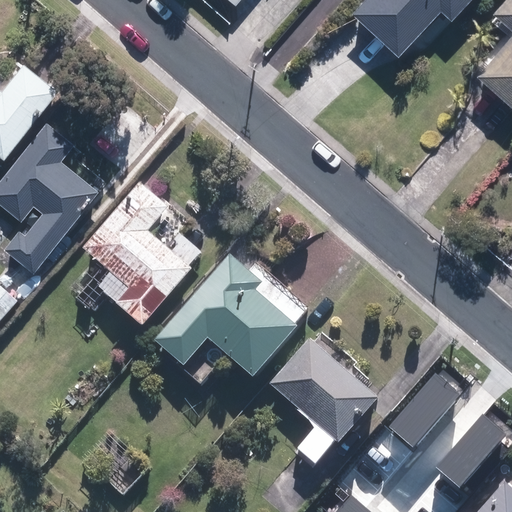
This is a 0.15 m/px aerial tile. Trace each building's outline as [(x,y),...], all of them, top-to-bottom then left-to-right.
[(465,0),(361,0),(345,18),(392,60),(434,14),(444,23),(465,0)] [(511,116),(511,0),(501,0),(486,17),(508,37),(470,79),(511,116)] [(0,161),(53,93),(20,68),(0,93),(0,161)] [(0,253),(29,277),(94,195),(56,165),(71,145),(44,124),(0,178),(0,208),(17,222),(29,207),(40,216),(23,237),(17,232),(0,253)] [(164,213),(135,189),(79,254),(125,294),(109,312),(136,335),(187,276),(184,272),(198,256),(176,237),(162,253),(143,237),(164,213)] [(256,290),(224,261),(148,347),(178,373),(202,346),(247,385),(291,334),(249,298),(256,290)] [(0,324),(15,307),(0,294),(0,324)] [(372,406),(305,343),(264,387),(311,432),(290,455),(309,473),(372,406)] [(389,427),(413,448),(459,395),(436,374),(389,427)] [(436,467),(460,488),(506,435),(483,414),(436,467)] [(511,511),(511,495),(499,484),(473,511),(511,511)] [(372,511),(353,495),(337,511),(372,511)]
